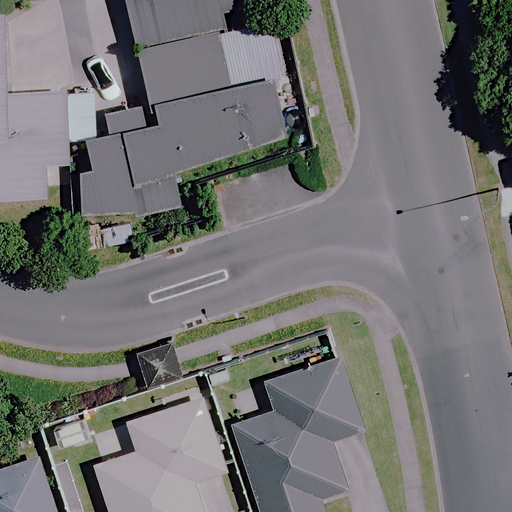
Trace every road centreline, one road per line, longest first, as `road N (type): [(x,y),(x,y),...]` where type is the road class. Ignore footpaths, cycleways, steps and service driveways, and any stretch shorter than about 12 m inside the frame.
road 1 (residential): [(443,213),(152,298),(102,307),(0,298)]
road 2 (tertiary): [(499,511),(443,213)]
road 3 (tertiary): [(443,213),(391,0)]
